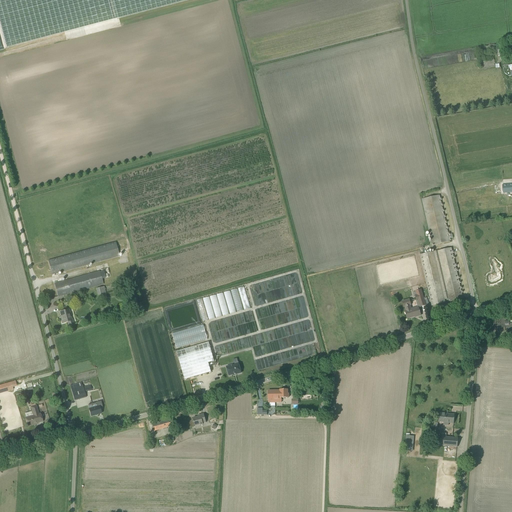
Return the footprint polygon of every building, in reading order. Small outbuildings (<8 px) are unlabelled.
[(0,0),(0,25),(6,48),(189,0),(0,0)] [(440,196),(422,200),(432,246),(451,242),(440,196)] [(117,243),(48,261),(52,275),(120,257),(117,243)] [(463,299),(452,249),(420,255),(432,306),(445,303),(444,300),(448,299),(449,302),(463,299)] [(54,284),(58,297),(104,285),(100,272),(54,284)] [(242,301),(247,301),(247,294),(245,294),(245,287),(238,287),(238,290),(241,290),(241,298),(242,298),(242,301)] [(105,288),(96,290),(99,301),(107,299),(105,288)] [(216,295),(197,300),(202,321),(229,314),(229,313),(242,310),(237,289),(230,290),(231,291),(216,294),(216,295)] [(418,300),(420,307),(426,305),(421,289),(415,291),(416,295),(415,295),(416,301),(418,300)] [(403,308),(405,307),(406,310),(405,311),(407,319),(415,317),(414,316),(420,314),(420,315),(421,315),(420,312),(420,311),(419,311),(418,307),(411,309),(410,306),(411,305),(409,299),(402,301),(403,308)] [(72,320),(71,320),(68,310),(60,312),(62,319),(61,319),(62,324),(68,322),(69,326),(74,325),(72,320)] [(214,361),(209,343),(176,352),(182,370),(208,363),(214,361)] [(208,363),(182,370),(185,380),(211,372),(208,363)] [(236,375),(241,374),(239,364),(226,367),(229,376),(236,375)] [(15,381),(0,384),(0,393),(13,390),(13,387),(16,387),(15,381)] [(75,387),(75,385),(70,386),(74,401),(86,397),(82,385),(75,387)] [(280,391),(268,391),(268,399),(281,399),(281,398),(289,398),(288,393),(287,393),(287,390),(280,390),(280,391)] [(101,414),(100,408),(103,408),(101,401),(95,403),(96,407),(89,409),(91,417),(101,414)] [(26,418),(28,426),(42,422),(40,414),(39,414),(36,406),(30,407),(33,416),(26,418)] [(454,415),(439,413),(438,422),(443,423),(454,424),(454,415)] [(193,418),(195,427),(200,425),(206,423),(204,414),(200,415),(200,416),(193,418)] [(172,419),(152,424),(154,431),(174,425),(172,419)] [(405,451),(413,451),(413,436),(405,435),(405,451)] [(442,437),(441,446),(457,448),(458,438),(442,437)]
